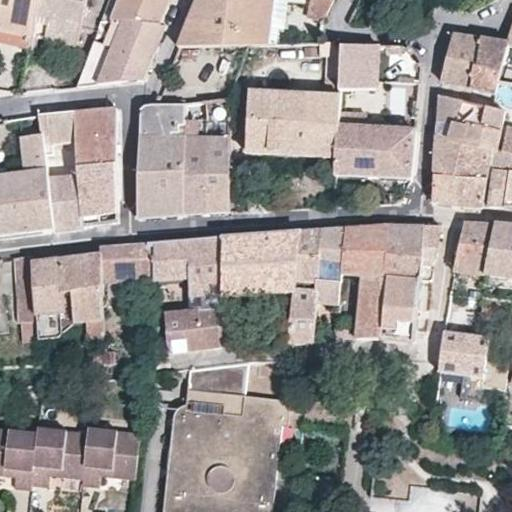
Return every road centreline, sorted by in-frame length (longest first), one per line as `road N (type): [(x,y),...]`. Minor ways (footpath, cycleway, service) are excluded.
road 1 (residential): [(0,379),(272,357),(427,361),(454,214)]
road 2 (residential): [(131,234),(420,215)]
road 3 (residential): [(420,215),(440,22),(483,26),(511,2)]
road 4 (residential): [(129,96),(131,234)]
road 5 (residential): [(0,251),(131,234)]
road 6 (residential): [(0,110),(129,96)]
road 7 (residential): [(129,96),(151,93),(188,0)]
